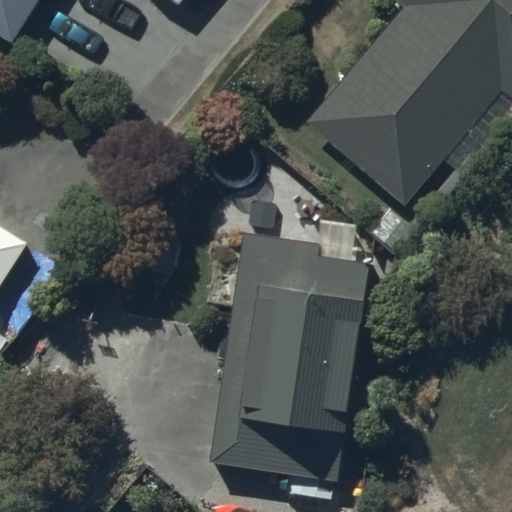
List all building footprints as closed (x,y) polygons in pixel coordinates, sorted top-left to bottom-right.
[(0,0),(0,43),(16,53),(50,0),(0,0)] [(163,0),(180,14),(192,0),(163,0)] [(511,0),(405,0),(308,112),(406,197),(507,81),(511,85),(511,0)] [(0,302),(32,252),(0,231),(0,302)] [(378,254),(251,236),(218,463),(296,475),(293,498),(342,505),(378,254)]
